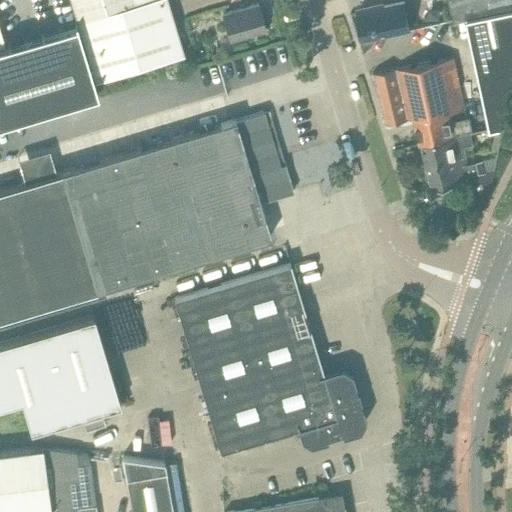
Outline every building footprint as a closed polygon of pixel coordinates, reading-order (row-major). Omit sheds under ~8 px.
[(71,0),(77,19),(139,0),(71,0)] [(168,0),(139,0),(77,19),(95,79),(184,52),(168,0)] [(511,7),(511,0),(449,0),(455,19),(467,16),(511,7)] [(405,1),(377,7),(358,11),(364,39),(411,28),(405,1)] [(223,13),(231,39),(266,29),(258,2),(223,13)] [(504,124),(511,96),(511,7),(467,16),(491,126),(504,124)] [(0,121),(97,92),(75,19),(74,20),(75,23),(0,45),(0,121)] [(455,56),(397,67),(374,72),(386,123),(414,117),(420,143),(422,142),(471,131),(473,130),(470,115),(452,120),(450,111),(466,107),(455,56)] [(25,181),(0,188),(0,317),(271,235),(260,200),(294,190),(285,162),(275,165),(272,153),(276,152),(263,110),(235,118),(235,117),(234,118),(56,171),(25,181)] [(498,151),(504,124),(491,126),(491,128),(494,127),(495,132),(492,149),(498,151)] [(464,144),(473,142),(471,131),(422,142),(429,169),(434,168),(432,161),(453,156),(453,157),(466,154),(464,144)] [(484,158),(476,160),(468,162),(466,154),(453,157),(453,156),(432,161),(434,168),(429,169),(432,186),(467,177),(473,202),(480,200),(492,178),(497,156),(484,159),(484,158)] [(324,374),(323,371),(290,261),(174,296),(220,449),(297,425),(300,425),(288,385),(324,374)] [(94,314),(0,342),(0,405),(21,399),(30,430),(120,403),(94,314)] [(361,406),(356,388),(355,384),(356,384),(352,371),(341,365),(323,371),(324,374),(288,385),(300,425),(297,425),(301,438),(312,444),(328,439),(327,436),(341,431),(342,434),(360,429),(366,418),(362,406),(361,406)] [(0,511),(25,511),(51,509),(43,444),(0,450),(0,511)] [(89,461),(78,462),(77,450),(43,444),(51,509),(95,503),(89,461)] [(126,476),(132,511),(173,511),(166,469),(126,476)] [(346,511),(345,505),(329,494),(224,511),(223,511),(346,511)] [(96,511),(95,503),(51,509),(51,511),(96,511)]
